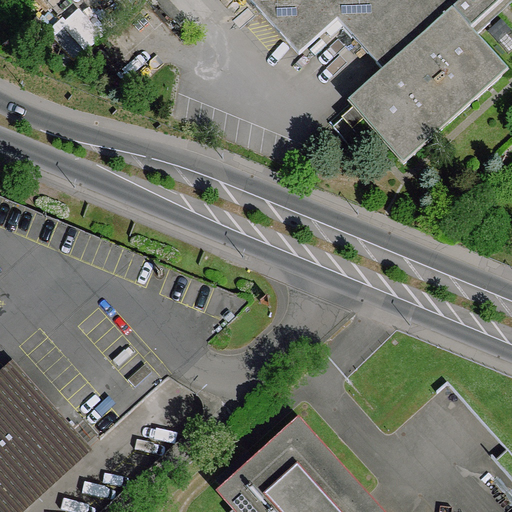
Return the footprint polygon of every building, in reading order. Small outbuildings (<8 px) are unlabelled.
[(511,0),(250,0),(300,55),(338,21),(381,70),(346,101),(407,168),(511,74),(473,33),(509,0),(511,3),(511,0)] [(75,59),(107,35),(84,6),(53,30),(75,59)] [(11,362),(0,372),(0,451),(51,403),(11,362)] [(51,403),(0,451),(0,511),(20,511),(91,448),(51,403)] [(383,511),(300,419),(218,493),(234,511),(383,511)]
